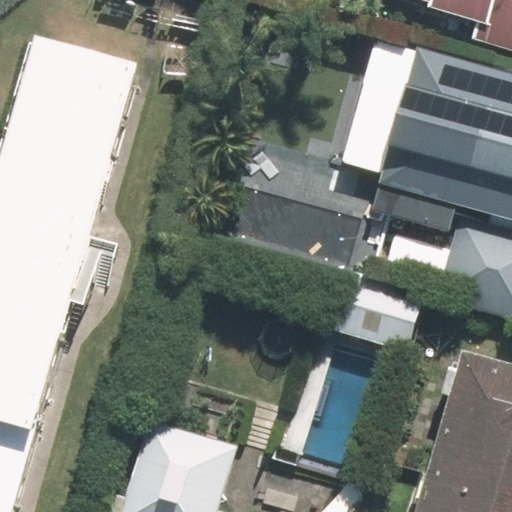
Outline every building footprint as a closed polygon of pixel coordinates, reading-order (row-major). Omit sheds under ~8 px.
[(511,0),(412,0),(493,22),(487,43),(511,49),(511,0)] [(36,511),(153,69),(41,40),(0,196),(0,511),(36,511)] [(511,69),(431,48),(396,176),(511,207),(511,69)] [(446,299),(511,316),(511,231),(466,220),(446,299)] [(436,511),(511,511),(511,362),(481,353),(436,511)] [(144,511),(329,511),(340,474),(169,426),(144,511)]
